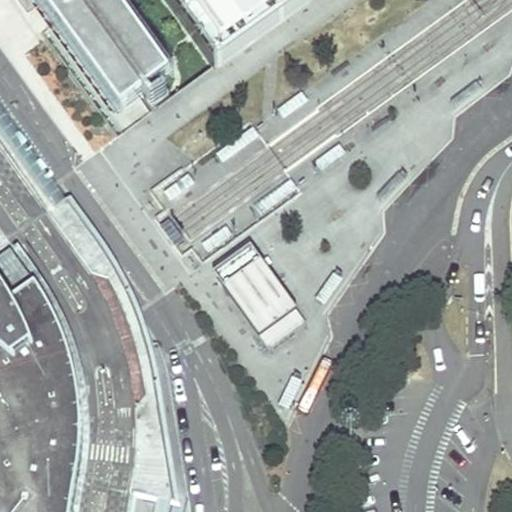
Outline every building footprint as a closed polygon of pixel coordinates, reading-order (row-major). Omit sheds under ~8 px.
[(26,0),(115,133),(148,109),(140,95),(166,77),(114,0),(166,0),(211,66),(307,0),(26,0)] [(482,93),(475,84),(450,105),(458,114),(482,93)] [(0,254),(17,243),(44,224),(59,214),(0,132),(0,254)] [(376,200),(384,208),(406,184),(398,177),(376,200)] [(115,259),(74,202),(64,210),(59,214),(44,224),(17,243),(0,254),(0,287),(13,305),(20,301),(27,311),(31,321),(34,331),(37,341),(41,349),(46,366),(50,379),(51,393),(52,405),(52,430),(50,444),(51,460),(58,480),(137,500),(163,505),(178,508),(175,474),(166,419),(157,368),(141,312),(115,259)] [(236,260),(212,277),(269,353),(306,326),(249,250),(236,260)] [(342,284),(333,277),(314,303),(323,310),(342,284)] [(2,291),(0,287),(0,511),(76,511),(58,480),(51,460),(50,444),(52,430),(52,405),(51,393),(50,379),(46,366),(41,349),(37,341),(34,331),(31,321),(27,311),(20,301),(13,305),(2,291)] [(301,382),(291,377),(277,406),(287,411),(301,382)]
